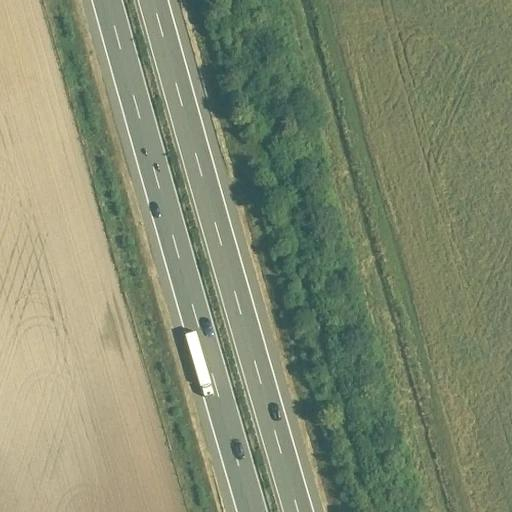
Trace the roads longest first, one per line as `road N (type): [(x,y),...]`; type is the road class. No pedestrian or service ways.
road 1 (motorway): [(107,0),(252,511)]
road 2 (motorway): [(298,511),(153,0)]
